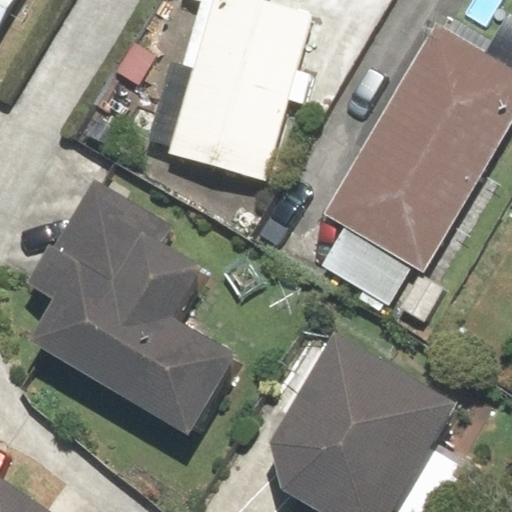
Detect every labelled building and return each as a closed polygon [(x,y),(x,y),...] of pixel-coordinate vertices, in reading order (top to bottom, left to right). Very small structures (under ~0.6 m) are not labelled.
[(33,0),(0,0),(0,56),(1,57),(33,0)] [(331,23),(248,0),(228,0),(183,161),(284,189),(331,23)] [(189,0),(208,10),(213,0),(189,0)] [(438,279),(511,150),(511,64),(448,28),(337,222),(438,279)] [(187,228),(104,182),(45,289),(79,308),(57,349),(225,441),(269,363),(199,324),(228,271),(178,244),(187,228)] [(410,281),(345,238),(322,273),(387,316),(410,281)] [(422,511),(480,411),(359,342),(295,454),(303,499),(311,504),(306,511),(422,511)] [(66,511),(26,483),(4,511),(66,511)]
